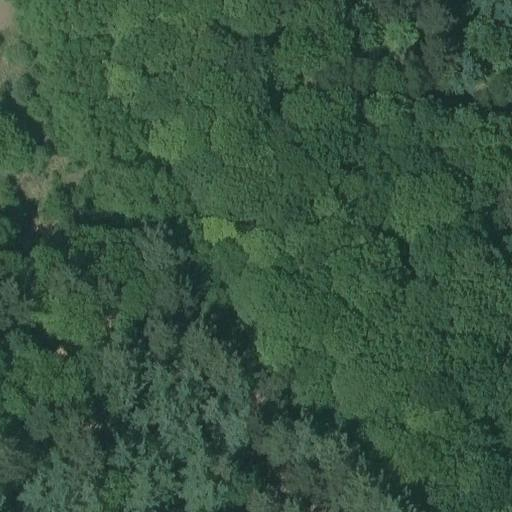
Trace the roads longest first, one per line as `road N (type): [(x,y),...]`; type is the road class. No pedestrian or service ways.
road 1 (track): [(511,511),(264,107)]
road 2 (track): [(288,110),(511,131)]
road 3 (track): [(264,107),(199,0)]
